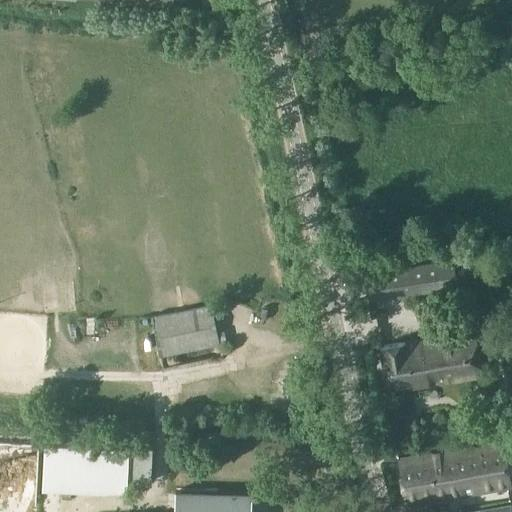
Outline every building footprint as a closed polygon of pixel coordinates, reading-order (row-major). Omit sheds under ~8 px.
[(453,257),(366,272),(371,298),(459,287),(453,257)] [(211,305),(152,317),(160,356),(219,344),(211,305)] [(417,341),(383,347),(390,392),(483,376),(475,333),(418,343),(417,341)] [(504,443),(398,460),(406,505),(511,486),(504,443)] [(251,511),(252,494),(175,491),(175,511),(251,511)]
